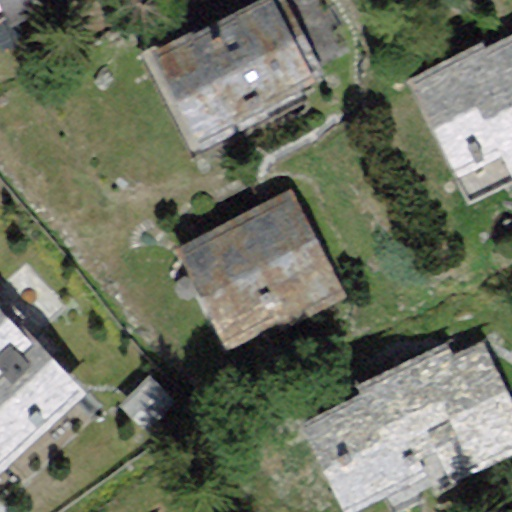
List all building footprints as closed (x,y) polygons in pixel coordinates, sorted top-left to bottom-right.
[(0,0),(0,34),(72,0),(0,0)] [(323,0),(270,0),(138,59),(183,156),(309,97),(301,80),(313,71),(302,52),(339,34),(323,0)] [(475,50),(395,85),(456,208),(511,181),(511,40),(478,56),(475,50)] [(345,303),(291,197),(167,259),(221,365),(345,303)] [(0,508),(103,415),(0,310),(0,508)] [(363,405),(301,431),(340,511),(357,511),(401,494),(413,511),(511,464),(511,418),(481,353),(453,367),(446,354),(355,392),(363,405)]
